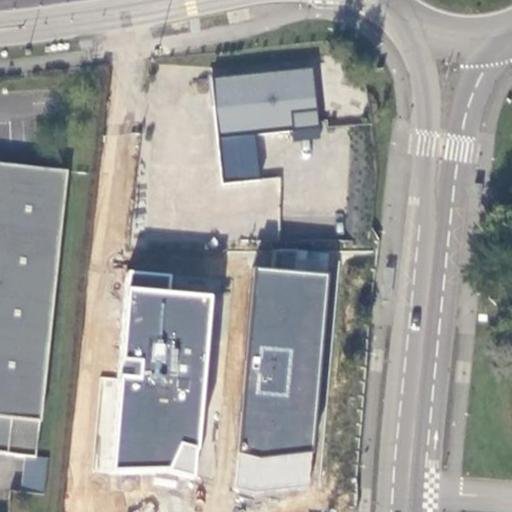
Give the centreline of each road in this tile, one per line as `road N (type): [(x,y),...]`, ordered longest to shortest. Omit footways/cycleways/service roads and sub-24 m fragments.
road 1 (secondary): [(407,25),(429,111),(400,511)]
road 2 (secondary): [(426,496),(461,149),(469,110),(511,39)]
road 3 (tertiary): [(0,39),(232,0)]
road 4 (tertiary): [(138,0),(0,19)]
